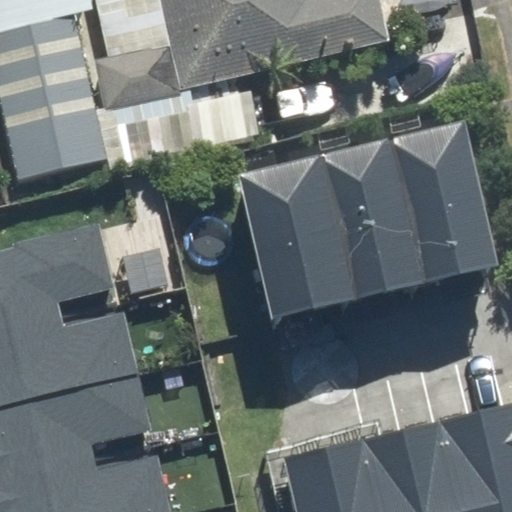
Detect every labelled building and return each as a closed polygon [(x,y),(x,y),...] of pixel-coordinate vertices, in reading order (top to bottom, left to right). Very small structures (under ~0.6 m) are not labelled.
[(89,0),(0,0),(0,100),(21,188),(106,168),(71,21),(93,16),(89,0)] [(102,119),(112,117),(116,137),(194,122),(189,97),(386,58),(374,0),(157,0),(158,4),(82,19),(102,119)] [(274,324),(498,269),(463,128),(239,184),(274,324)] [(169,511),(102,227),(0,250),(0,505),(1,511),(169,511)] [(165,242),(121,252),(138,324),(181,314),(165,242)] [(248,255),(192,269),(220,380),(276,365),(248,255)] [(511,511),(511,408),(285,457),(297,511),(511,511)]
